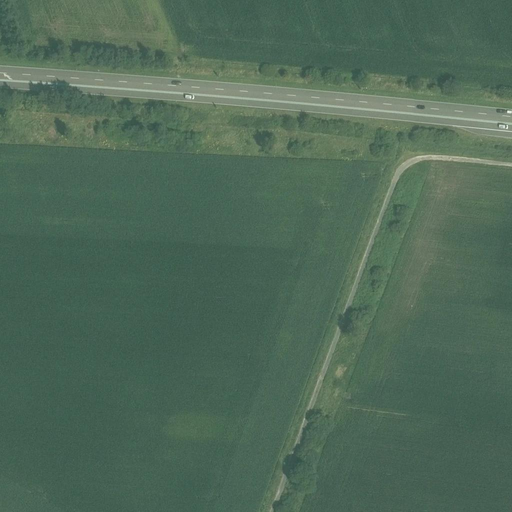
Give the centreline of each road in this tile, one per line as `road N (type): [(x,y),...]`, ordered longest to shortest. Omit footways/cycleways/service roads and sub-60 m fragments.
road 1 (trunk): [(0,77),(511,121)]
road 2 (unclassified): [(271,511),(399,152),(410,145),(511,152)]
